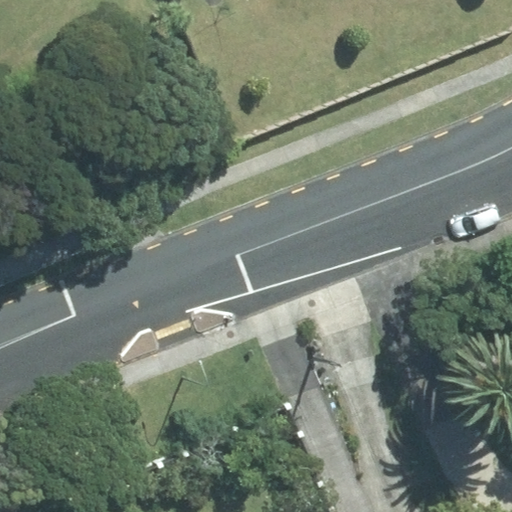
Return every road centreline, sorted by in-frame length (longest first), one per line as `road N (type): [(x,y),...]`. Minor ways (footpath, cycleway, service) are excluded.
road 1 (residential): [(0,355),(511,148)]
road 2 (unknown): [(308,231),(400,511)]
